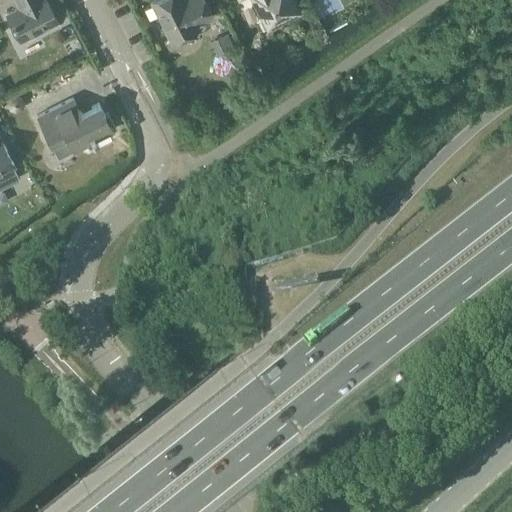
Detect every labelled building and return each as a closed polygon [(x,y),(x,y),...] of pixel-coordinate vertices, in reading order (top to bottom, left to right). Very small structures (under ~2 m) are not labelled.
[(35,30),(56,19),(46,0),(14,0),(18,7),(6,13),(19,39),(21,38),(24,39),(26,39),(33,35),(35,33),(35,30)] [(195,22),(211,14),(203,0),(151,0),(150,1),(163,25),(161,26),(167,36),(168,36),(171,41),(198,27),(195,22)] [(253,0),(267,27),(299,11),(293,0),(253,0)] [(227,31),(209,39),(215,53),(233,44),(227,31)] [(9,97),(7,102),(10,107),(15,109),(20,106),(22,101),(20,96),(14,94),(9,97)] [(94,137),(115,127),(107,112),(104,113),(98,102),(79,112),(72,97),(37,115),(50,141),(65,133),(72,148),(91,139),(91,140),(94,138),(94,137)] [(0,187),(17,178),(10,165),(13,163),(0,137),(0,187)]
